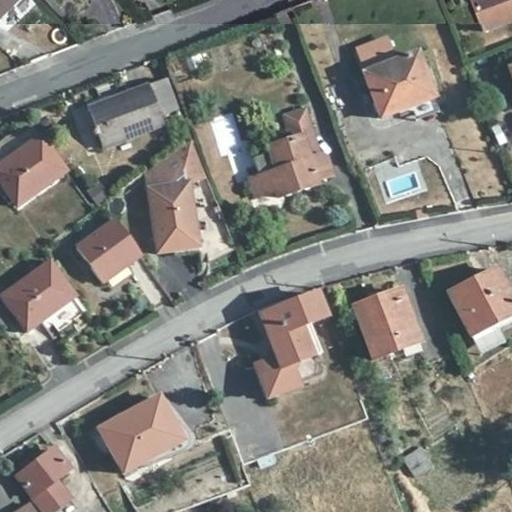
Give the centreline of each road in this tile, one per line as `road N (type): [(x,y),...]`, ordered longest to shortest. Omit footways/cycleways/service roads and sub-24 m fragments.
road 1 (residential): [(511,220),(269,283),(73,387),(0,439)]
road 2 (residential): [(0,96),(252,0)]
